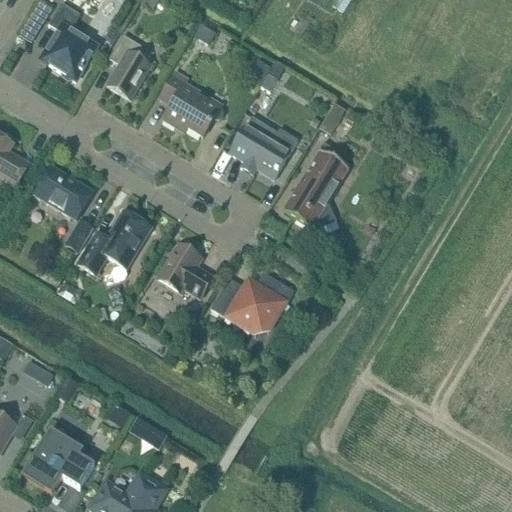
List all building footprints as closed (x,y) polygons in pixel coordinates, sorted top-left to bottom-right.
[(134,0),(116,0),(130,8),(134,0)] [(75,86),(86,69),(97,51),(81,41),(83,36),(75,31),(80,18),(62,7),(48,29),(58,36),(40,64),(75,86)] [(130,104),(141,87),(151,70),(135,60),(142,50),(123,39),(109,63),(119,69),(106,90),(130,104)] [(176,132),(179,127),(203,141),(213,124),(218,124),(222,121),(223,116),(221,112),(222,110),(185,88),(188,83),(175,76),(159,103),(171,109),(162,124),(176,132)] [(270,96),(277,84),(268,78),(260,91),(270,96)] [(330,139),(345,114),(335,108),(320,133),(330,139)] [(277,136),(252,121),(229,157),(243,166),(240,171),(254,180),(259,170),(276,180),(298,144),(279,133),(277,136)] [(18,186),(29,169),(9,156),(13,149),(0,141),(0,181),(16,191),(18,186)] [(324,231),(337,225),(329,208),(328,207),(348,173),(334,164),(339,157),(324,148),(283,215),(293,222),(311,233),(316,226),(324,231)] [(76,224),(82,214),(92,197),(51,172),(41,189),(35,199),(76,224)] [(126,273),(151,233),(123,215),(106,243),(96,237),(85,254),(77,268),(96,279),(107,261),(126,273)] [(78,256),(92,232),(80,225),(66,249),(78,256)] [(203,299),(213,281),(197,271),(202,263),(178,249),(167,266),(157,283),(181,297),(184,293),(200,303),(203,299)] [(219,300),(211,314),(225,322),(226,322),(232,326),(243,333),(250,337),(255,340),(269,336),(271,332),(275,326),(283,313),(294,296),(263,277),(256,288),(253,286),(245,288),(243,291),(229,283),(219,300)] [(188,334),(191,329),(198,317),(186,310),(179,322),(184,325),(181,330),(188,334)] [(0,455),(6,444),(16,429),(0,419),(0,455)] [(94,469),(78,459),(83,451),(52,431),(47,440),(33,461),(30,466),(25,475),(23,478),(52,496),(61,481),(62,482),(80,493),(90,476),(94,469)] [(155,511),(166,494),(139,478),(126,498),(106,485),(89,511),(155,511)]
